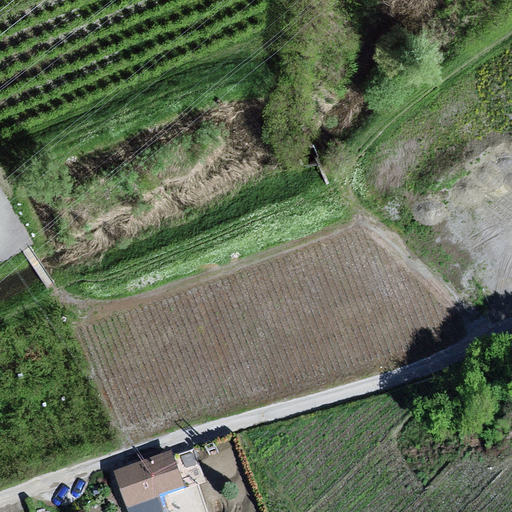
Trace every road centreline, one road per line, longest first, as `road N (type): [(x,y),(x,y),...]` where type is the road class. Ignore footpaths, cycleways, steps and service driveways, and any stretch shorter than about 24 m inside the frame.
road 1 (track): [(19,238),(51,285),(79,303),(116,307),(366,218),(496,343)]
road 2 (unclassified): [(0,504),(64,472),(408,376),(511,335)]
